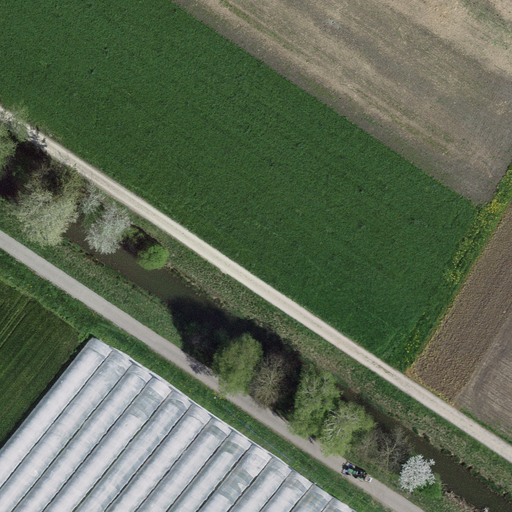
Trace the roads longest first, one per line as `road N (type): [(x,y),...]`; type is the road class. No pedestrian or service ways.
road 1 (track): [(0,113),(511,455)]
road 2 (track): [(0,237),(412,511)]
